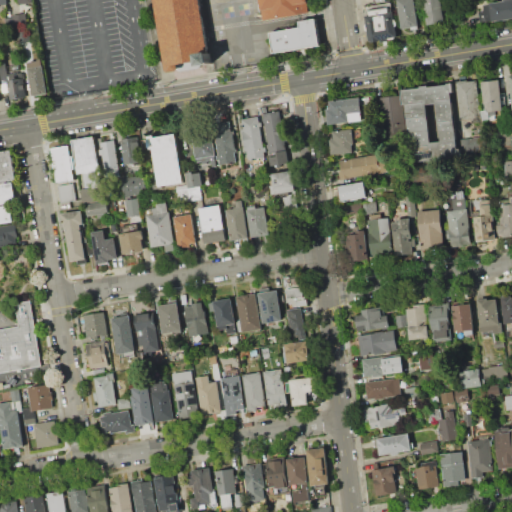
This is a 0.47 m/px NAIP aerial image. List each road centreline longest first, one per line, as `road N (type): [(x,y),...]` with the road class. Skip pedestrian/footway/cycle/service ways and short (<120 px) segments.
road 1 (residential): [(351,511),(300,78)]
road 2 (residential): [(340,419),(0,475)]
road 3 (residential): [(82,462),(27,124)]
road 4 (tertiary): [(0,128),(300,78)]
road 5 (residential): [(320,252),(57,296)]
road 6 (residential): [(511,262),(325,294)]
road 7 (tertiary): [(353,70),(511,42)]
